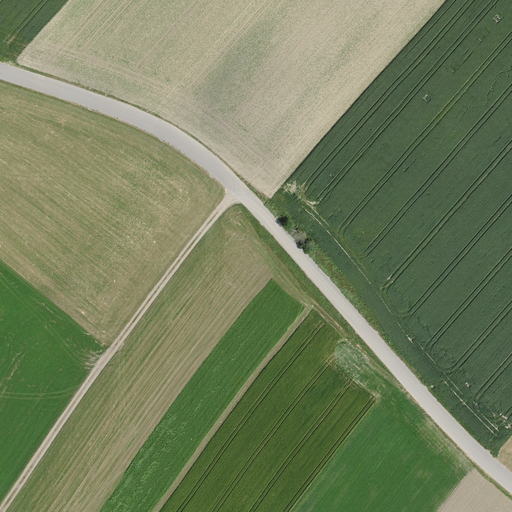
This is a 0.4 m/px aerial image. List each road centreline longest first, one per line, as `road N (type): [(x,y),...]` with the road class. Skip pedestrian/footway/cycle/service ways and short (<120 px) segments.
road 1 (unclassified): [(511,483),(440,416),(211,162),(140,118),(0,70)]
road 2 (track): [(237,187),(0,511)]
